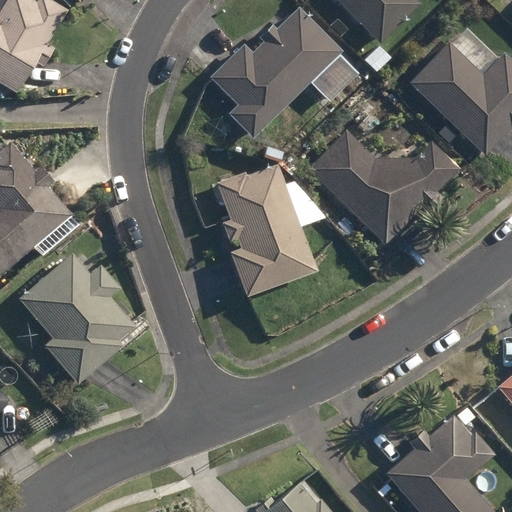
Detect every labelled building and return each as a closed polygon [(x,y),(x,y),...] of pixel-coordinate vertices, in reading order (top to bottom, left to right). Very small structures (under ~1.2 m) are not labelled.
[(0,0),(0,93),(7,98),(25,68),(33,72),(45,52),(38,49),(58,15),(34,0),(30,0),(26,6),(16,0),(0,0)] [(54,0),(64,11),(71,4),(73,7),(80,0),(54,0)] [(324,0),(371,48),(411,10),(402,0),(324,0)] [(218,118),(243,143),(300,88),(318,107),(347,79),(329,59),(333,56),(291,12),(268,34),(263,30),(250,42),(255,46),(244,57),(234,48),(200,81),(228,110),(218,118)] [(388,55),(377,43),(363,57),(374,68),(388,55)] [(401,86),(474,160),(500,134),(504,137),(511,129),(511,73),(496,57),(473,79),(441,47),(401,86)] [(379,89),(362,106),(373,117),(390,100),(379,89)] [(353,128),(362,137),(374,125),(365,116),(353,128)] [(302,173),(378,248),(413,213),(418,218),(433,203),(428,198),(452,174),(422,145),(405,163),(366,163),(339,135),(302,173)] [(0,288),(2,287),(0,284),(0,270),(62,221),(38,191),(44,187),(31,171),(25,175),(1,146),(0,146),(0,288)] [(254,162),(270,167),(274,155),(258,149),(254,162)] [(220,257),(236,303),(308,277),(268,169),(239,179),(238,176),(208,187),(222,225),(213,229),(222,256),(220,257)] [(125,331),(101,302),(113,293),(93,269),(81,278),(64,257),(10,302),(43,342),(34,350),(67,389),(114,350),(109,344),(125,331)] [(511,367),(488,388),(511,415),(511,367)] [(376,475),(409,511),(485,511),(456,480),(485,454),(464,432),(460,435),(442,415),(419,437),(413,429),(398,443),(404,450),(376,475)] [(321,511),(309,499),(305,502),(288,483),(265,502),(260,497),(245,509),(247,511),(321,511)]
